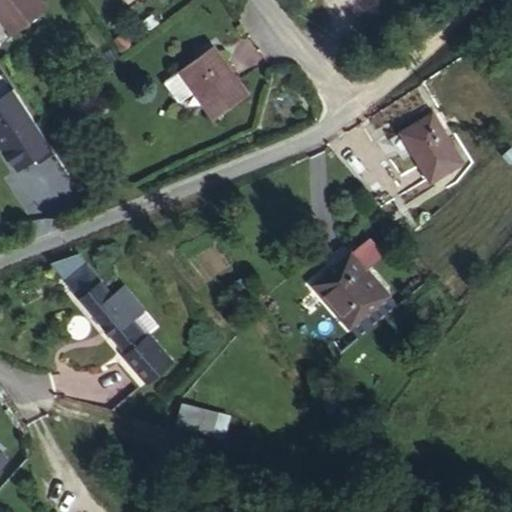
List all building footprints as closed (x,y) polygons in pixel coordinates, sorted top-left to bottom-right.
[(44,11),(35,0),(0,0),(0,25),(9,37),(44,11)] [(245,91),(210,42),(177,66),(200,99),(211,115),(245,91)] [(200,99),(177,66),(161,78),(184,110),(200,99)] [(463,167),(440,117),(405,133),(430,184),(463,167)] [(384,300),(346,258),(309,289),(347,333),(384,300)] [(115,300),(84,260),(83,261),(59,269),(128,356),(134,363),(153,349),(147,341),(130,320),(115,300)] [(122,295),(115,300),(130,320),(138,314),(122,295)] [(384,300),(347,333),(356,342),(392,311),(384,300)] [(134,363),(128,356),(118,363),(128,376),(140,392),(171,367),(148,340),(147,341),(153,349),(134,363)] [(222,437),(230,413),(181,399),(174,423),(222,437)]
